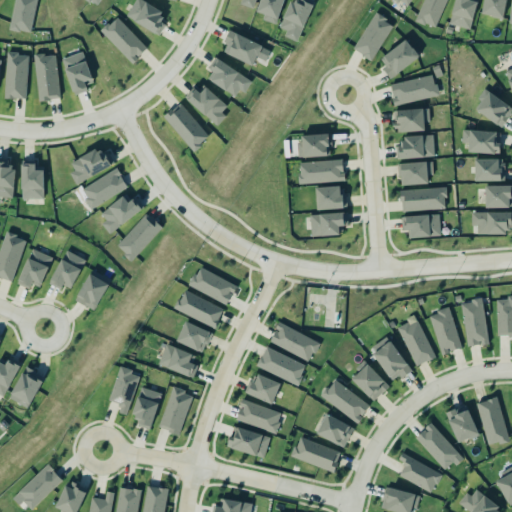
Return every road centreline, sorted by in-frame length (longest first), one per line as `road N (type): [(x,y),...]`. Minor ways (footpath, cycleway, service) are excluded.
road 1 (tertiary): [(118,109),(163,186),(190,213),(274,262),(339,273),(511,260)]
road 2 (residential): [(0,129),(58,130),(141,95),(190,43),(208,0)]
road 3 (residential): [(184,511),(211,407),(274,262)]
road 4 (residential): [(101,451),(353,503)]
road 5 (residential): [(351,511),(372,448),(401,411),(461,377),(511,371)]
road 6 (residential): [(346,94),(370,133),(380,270)]
